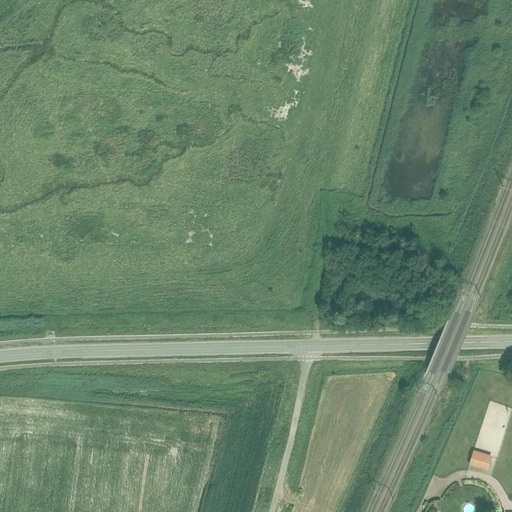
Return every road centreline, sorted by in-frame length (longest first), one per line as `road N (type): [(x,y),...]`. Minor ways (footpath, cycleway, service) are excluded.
road 1 (primary): [(0,356),(312,347)]
road 2 (primary): [(312,347),(511,341)]
road 3 (track): [(273,511),(307,358)]
